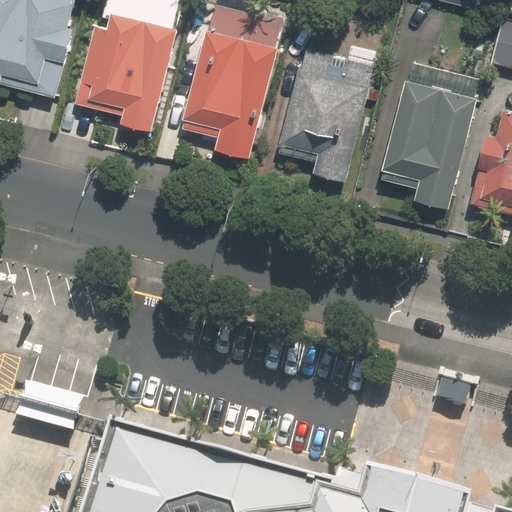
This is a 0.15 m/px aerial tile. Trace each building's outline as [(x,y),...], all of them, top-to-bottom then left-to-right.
[(0,0),(0,86),(7,89),(9,83),(63,97),(80,29),(76,28),(83,0),(0,0)] [(184,28),(179,27),(185,0),(113,0),(109,15),(116,17),(114,28),(101,25),(81,101),(131,114),(129,120),(159,128),(184,28)] [(280,46),(288,15),(266,9),(268,0),(223,0),(216,30),(214,29),(189,125),(227,135),(223,148),(256,156),(284,46),(280,46)] [(383,67),(311,48),(285,151),(324,160),(322,169),(355,178),(383,67)] [(422,198),(455,206),(482,97),(478,96),(483,78),(417,61),(388,178),(425,187),(422,198)] [(511,101),(511,107),(509,107),(502,133),(494,131),(477,201),(511,209),(511,101)] [(87,399),(27,384),(28,404),(17,419),(47,427),(77,435),(76,416),(87,399)] [(488,511),(480,510),(428,496),(361,478),(342,473),(339,484),(116,428),(112,441),(91,511),(488,511)]
